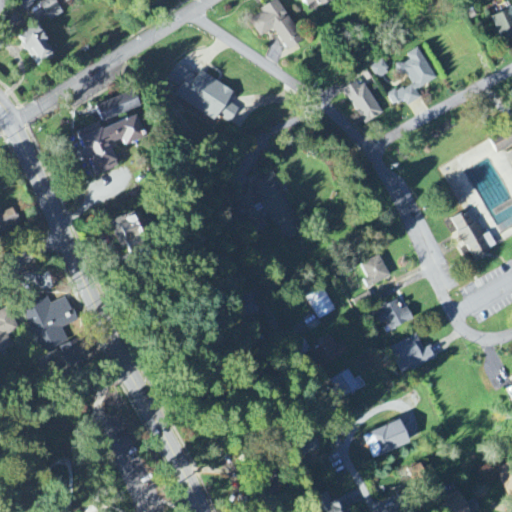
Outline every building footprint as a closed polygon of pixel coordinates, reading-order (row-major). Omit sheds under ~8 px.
[(29,12),(34,0),(19,0),(17,7),(29,12)] [(62,15),(53,0),(46,0),(39,5),(49,22),(62,15)] [(317,2),(321,8),(334,0),(301,0),(306,8),(317,2)] [(273,30),(286,52),(302,43),(278,1),(248,18),(260,38),(273,30)] [(511,43),(510,40),(511,39),(511,8),(492,18),(505,47),(511,43)] [(37,67),(54,56),(34,26),(17,37),(37,67)] [(436,80),(417,49),(405,56),(408,60),(397,67),(408,85),(388,98),(393,107),(403,101),(407,107),(420,99),(416,92),(436,80)] [(369,68),(376,80),(389,72),(381,61),(369,68)] [(233,94),(200,73),(197,78),(177,66),(168,81),(180,88),(174,97),(214,122),(217,117),(230,124),(239,110),(227,103),(233,94)] [(365,81),(345,90),(362,126),(381,117),(365,81)] [(138,112),(134,95),(96,105),(100,122),(138,112)] [(117,170),(108,146),(121,142),(123,147),(142,140),(135,119),(100,131),(98,125),(76,133),(83,152),(77,154),(81,166),(90,163),(95,177),(117,170)] [(496,154),(511,146),(511,130),(490,140),(496,154)] [(229,197),(244,226),(269,213),(284,243),(303,232),(271,172),(250,183),(252,185),(229,197)] [(0,214),(0,234),(19,227),(13,210),(0,214)] [(154,230),(150,220),(142,223),(138,213),(110,223),(119,248),(125,245),(128,253),(147,246),(142,234),(154,230)] [(452,222),(474,262),(497,249),(489,234),(482,238),(469,213),(452,222)] [(390,279),(379,256),(359,265),(366,280),(362,282),(366,290),(390,279)] [(316,321),(334,313),(321,287),(304,295),(316,321)] [(66,298),(50,305),(47,299),(22,309),(41,355),(68,344),(62,329),(76,323),(66,298)] [(248,319),(258,310),(248,300),(239,309),(248,319)] [(386,323),(390,332),(413,321),(407,308),(401,311),(397,302),(375,313),(381,325),(386,323)] [(0,352),(12,348),(7,336),(18,332),(10,310),(0,314),(0,352)] [(423,350),(415,336),(389,349),(403,377),(437,360),(430,347),(423,350)] [(342,342),(335,346),(331,338),(310,350),(320,368),(347,352),(342,342)] [(89,358),(82,339),(59,348),(67,367),(89,358)] [(328,382),(339,402),(364,387),(359,378),(353,381),(347,371),(328,382)] [(362,435),(369,459),(408,447),(401,424),(362,435)] [(467,511),(460,493),(440,501),(444,511),(467,511)] [(348,511),(343,498),(321,507),(315,509),(315,511),(348,511)]
